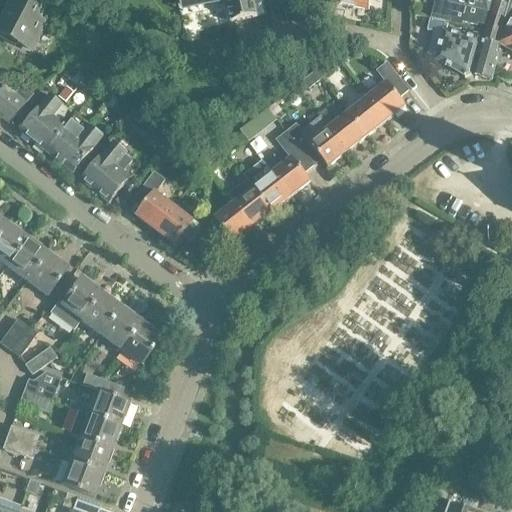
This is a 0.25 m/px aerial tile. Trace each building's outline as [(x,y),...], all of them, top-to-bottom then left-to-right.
[(43,23),(36,19),(43,6),(32,0),(10,0),(0,20),(0,33),(30,49),(43,23)] [(176,0),(177,0),(225,0),(231,25),(257,19),(252,0),(176,0)] [(334,0),(333,5),(338,6),(367,11),(369,0),(334,0)] [(450,0),(450,3),(439,0),(436,0),(431,19),(437,21),(447,23),(457,25),(458,19),(464,20),(468,0),(450,0)] [(490,0),(468,0),(464,20),(463,23),(476,26),(477,23),(485,25),(490,0)] [(497,0),(487,35),(500,39),(511,0),(497,0)] [(511,0),(500,39),(503,41),(501,44),(511,50),(511,0)] [(451,70),(459,36),(444,33),(447,23),(437,21),(428,54),(437,60),(437,61),(451,70)] [(459,34),(459,36),(451,70),(464,78),(471,74),(480,41),(467,38),(467,36),(459,34)] [(499,56),(497,55),(499,46),(485,42),(474,76),(492,81),(499,56)] [(321,81),(336,69),(329,61),(315,72),(321,81)] [(367,99),(386,123),(405,108),(399,99),(408,92),(386,65),(377,73),(386,84),(367,99)] [(321,81),(315,72),(302,83),(308,91),(321,81)] [(5,86),(0,92),(0,117),(10,126),(34,96),(22,87),(16,95),(5,86)] [(67,88),(59,97),(65,103),(73,94),(67,88)] [(20,133),(33,143),(61,107),(48,97),(20,133)] [(367,138),(386,123),(367,99),(348,115),(367,138)] [(128,117),(125,121),(135,129),(139,124),(145,128),(152,117),(152,103),(148,101),(139,111),(135,108),(128,117)] [(68,112),(61,107),(33,143),(46,154),(66,129),(60,123),(68,112)] [(329,130),(347,154),(367,138),(348,115),(329,130)] [(321,120),(302,135),(296,127),(286,134),(312,168),(321,161),(328,169),(347,154),(329,130),(321,120)] [(156,121),(144,134),(162,150),(174,137),(156,121)] [(72,134),(66,129),(46,154),(60,164),(88,128),(81,122),(72,134)] [(250,124),(240,132),(249,143),(259,136),(250,124)] [(102,138),(88,128),(60,164),(73,175),(102,138)] [(272,175),(291,198),(310,183),(304,175),(312,168),(286,134),(277,142),(291,160),(272,175)] [(233,136),(219,147),(226,156),(240,145),(233,136)] [(95,192),(126,153),(112,142),(81,181),(95,192)] [(226,156),(219,147),(205,158),(213,167),(226,156)] [(133,159),(126,153),(95,192),(109,203),(129,178),(123,173),(133,159)] [(136,216),(156,231),(174,207),(157,194),(166,182),(155,173),(134,202),(142,208),(136,216)] [(272,214),(291,198),(272,175),(253,190),(272,214)] [(233,205),(252,229),(272,214),(253,190),(233,205)] [(204,221),(203,254),(226,235),(233,244),(252,229),(233,205),(216,219),(212,214),(204,221)] [(182,238),(203,254),(204,221),(202,222),(197,218),(194,222),(174,207),(156,231),(176,246),(182,238)] [(0,263),(5,267),(26,239),(5,224),(0,231),(0,263)] [(25,282),(45,254),(26,239),(5,267),(25,282)] [(66,269),(45,254),(25,282),(46,297),(66,269)] [(79,321),(100,294),(79,278),(59,306),(55,303),(47,315),(71,332),(79,321)] [(100,294),(79,321),(99,336),(120,308),(100,294)] [(511,294),(502,312),(511,318),(511,294)] [(140,323),(120,308),(99,336),(119,351),(140,323)] [(0,342),(0,345),(8,351),(26,327),(17,320),(0,342)] [(160,338),(140,323),(119,351),(140,366),(160,338)] [(26,327),(8,351),(19,359),(36,335),(26,327)] [(48,349),(24,366),(31,377),(55,359),(48,349)] [(60,379),(44,373),(30,382),(27,380),(24,390),(52,401),(56,391),(60,379)] [(87,413),(119,425),(128,402),(120,399),(123,389),(86,375),(82,385),(95,390),(87,413)] [(52,401),(24,390),(18,404),(47,414),(52,401)] [(110,449),(119,425),(87,413),(78,437),(110,449)] [(10,427),(6,437),(34,448),(38,437),(10,427)] [(398,436),(392,445),(405,453),(410,443),(398,436)] [(34,448),(6,437),(1,450),(29,460),(34,448)] [(69,461),(101,473),(110,449),(78,437),(69,461)] [(92,497),(101,473),(69,461),(60,485),(92,497)] [(39,485),(29,480),(24,493),(35,497),(39,485)] [(71,510),(75,498),(66,495),(62,507),(71,510)] [(98,511),(100,507),(75,498),(71,510),(75,511),(98,511)] [(259,511),(279,511),(280,504),(260,502),(259,511)] [(475,511),(448,503),(444,511),(475,511)]
